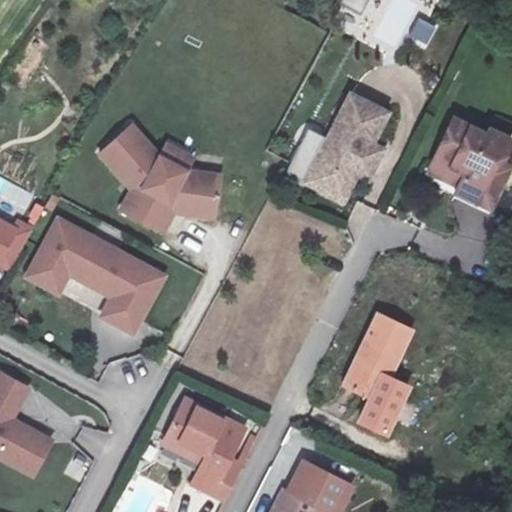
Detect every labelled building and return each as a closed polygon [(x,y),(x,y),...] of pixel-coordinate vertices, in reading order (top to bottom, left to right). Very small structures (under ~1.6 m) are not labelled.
[(363,14),(368,0),(342,0),(340,5),(363,14)] [(391,0),(376,35),(397,44),(414,6),(399,0),(391,0)] [(426,46),(436,29),(419,19),(409,37),(426,46)] [(336,162),(347,166),(350,158),(358,163),(373,134),(364,130),(380,98),(347,80),(301,170),(325,182),(336,162)] [(455,114),(434,153),(460,168),(454,178),(451,185),(491,205),(495,197),(483,192),(511,136),(486,124),(484,128),(455,114)] [(166,152),(135,123),(105,150),(136,186),(126,207),(168,229),(180,206),(183,202),(192,203),(192,208),(221,212),(226,171),(192,166),(166,152)] [(197,154),(172,141),(166,152),(192,166),(197,154)] [(429,166),(454,178),(460,168),(434,153),(429,166)] [(337,188),(347,166),(336,162),(325,182),(337,188)] [(0,242),(10,223),(0,217),(0,242)] [(156,276),(50,219),(20,276),(50,292),(60,273),(65,263),(109,288),(105,297),(95,317),(125,333),(156,276)] [(65,263),(60,273),(105,297),(109,288),(65,263)] [(371,386),(406,311),(370,293),(333,367),(371,386)] [(20,388),(0,377),(0,460),(25,474),(43,440),(3,421),(20,388)] [(201,445),(189,466),(222,481),(253,419),(183,382),(161,424),(201,445)] [(81,483),(95,458),(77,449),(64,474),(81,483)] [(117,511),(160,511),(171,488),(134,473),(117,511)] [(316,511),(323,500),(287,479),(268,511),(316,511)]
